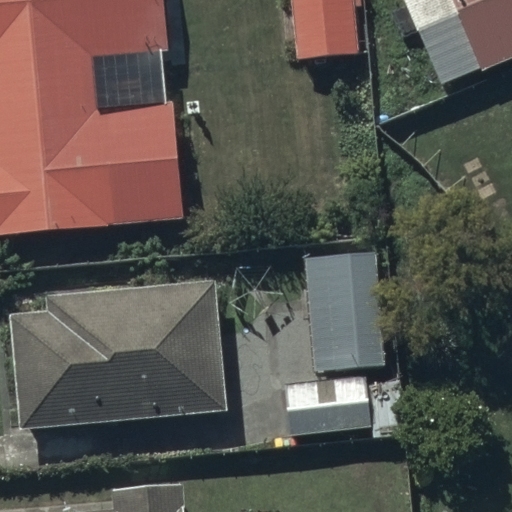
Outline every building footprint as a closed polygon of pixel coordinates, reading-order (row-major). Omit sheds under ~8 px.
[(161,0),(0,0),(0,234),(180,219),(170,102),(92,109),(88,58),(166,51),(161,0)] [(291,0),(296,59),(359,55),(355,6),(361,5),(360,0),(291,0)] [(511,0),(409,0),(445,82),(482,66),(484,69),(511,56),(511,0)] [(376,249),(303,254),(311,370),(384,365),(376,249)] [(46,307),(8,310),(18,426),(225,408),(213,279),(45,294),(46,307)] [(367,376),(284,383),(289,435),(369,428),(369,437),(401,434),(396,384),(368,386),(367,376)] [(180,511),(178,483),(112,487),(114,507),(41,511),(180,511)]
